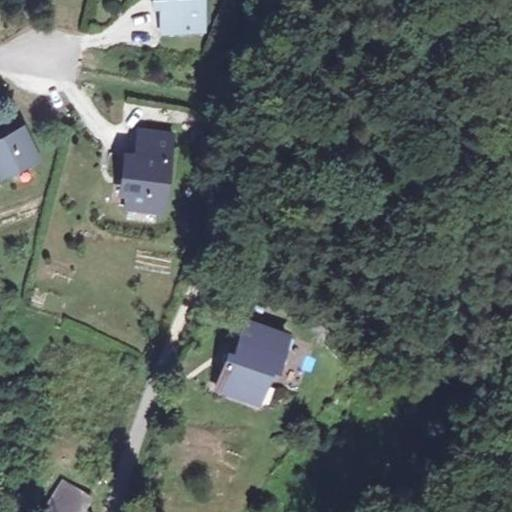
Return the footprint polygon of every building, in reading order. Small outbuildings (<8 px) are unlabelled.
[(158,0),(159,15),(167,14),(166,0),(158,0)] [(166,0),(167,14),(167,40),(211,38),(209,0),(166,0)] [(0,157),(11,179),(39,164),(25,135),(0,146),(0,157)] [(140,142),(173,148),(174,143),(141,136),(140,142)] [(160,220),(173,148),(140,142),(136,162),(128,161),(124,182),(132,184),(127,213),(160,220)] [(266,406),(284,337),(242,325),(232,358),(224,356),(214,391),(266,406)] [(69,482),(48,511),(92,511),(91,510),(97,500),(69,482)]
